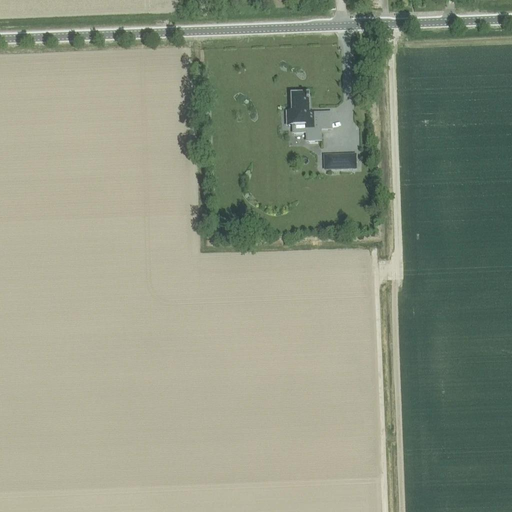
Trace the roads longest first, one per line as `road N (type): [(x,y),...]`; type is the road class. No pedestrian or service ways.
road 1 (unclassified): [(0,38),(511,19)]
road 2 (track): [(390,24),(398,268),(374,268)]
road 3 (track): [(384,511),(374,249)]
